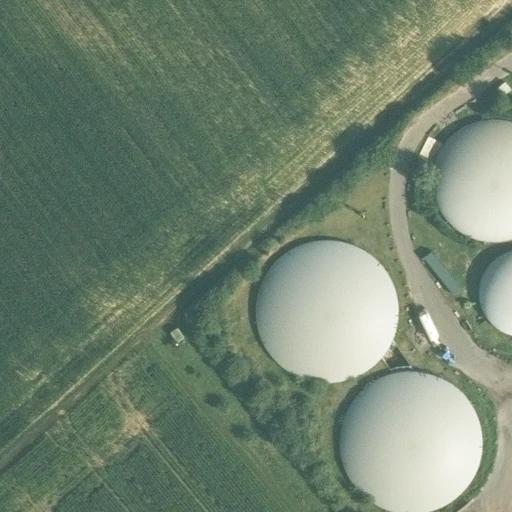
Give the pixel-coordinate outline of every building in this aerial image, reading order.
[(511,123),(492,120),(469,125),(449,138),(436,158),(432,181),(436,205),(450,225),(470,238),(493,242),(511,238),(511,123)] [(297,248),(278,261),(263,279),(256,301),(256,324),(263,346),(278,365),(298,378),(320,383),(344,381),(365,372),(382,356),(393,336),(397,313),(393,290),(382,269),(365,253),(343,244),(320,242),(297,248)] [(511,251),(504,253),(490,262),(481,277),(478,293),(481,310),(491,324),(505,333),(511,334),(511,251)] [(461,290),(430,252),(423,258),(453,296),(461,290)] [(392,375),(369,386),(352,403),(341,426),(339,451),(346,474),(360,495),(380,509),(392,511),(431,511),(451,502),(469,485),(479,462),(481,438),(475,414),(461,394),(440,380),(416,373),(392,375)]
